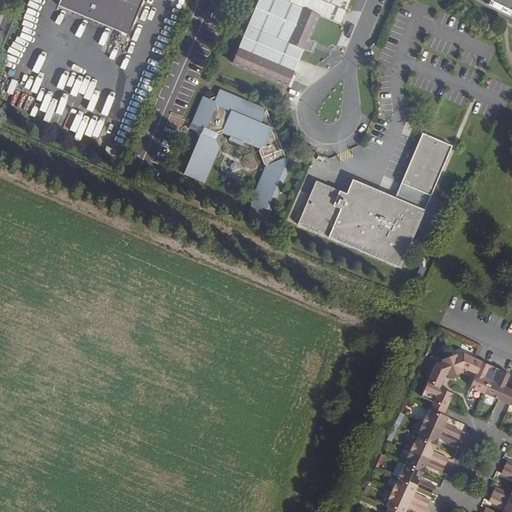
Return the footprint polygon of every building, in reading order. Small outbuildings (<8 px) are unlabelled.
[(59,0),(58,5),(130,35),(144,0),(59,0)] [(314,41),(308,39),(318,16),(339,25),(349,0),(260,0),(235,62),(289,85),(303,51),(309,54),(314,41)] [(190,63),(171,112),(184,116),(202,67),(190,63)] [(214,104),(201,99),(188,131),(201,136),(183,177),(204,186),(219,151),(215,144),(216,142),(217,140),(219,138),(221,137),(224,136),(231,140),(229,143),(241,148),(244,140),(252,143),(250,148),(258,151),(264,170),(249,205),(270,214),(291,166),(284,163),(264,112),(220,93),(214,104)] [(407,201),(397,197),(351,178),(345,192),(317,181),(299,225),(401,268),(422,215),(425,209),(407,201)] [(399,192),(397,197),(407,201),(410,196),(399,192)] [(443,362),(450,381),(458,378),(457,375),(458,374),(472,379),(478,367),(459,358),(452,361),(451,359),(443,362)] [(431,369),(423,388),(435,393),(440,381),(441,381),(443,383),(450,381),(443,362),(437,364),(438,366),(431,369)] [(478,367),(472,379),(465,392),(480,399),(491,372),(485,370),(478,367)] [(491,372),(480,399),(494,406),(499,394),(505,378),(499,376),(491,372)] [(429,407),(426,415),(439,421),(442,413),(447,398),(435,393),(423,388),(417,402),(429,407)] [(499,394),(494,406),(501,409),(506,411),(511,399),(506,397),(499,394)] [(418,428),(454,443),(457,436),(441,429),(444,423),(439,421),(426,415),(424,419),(422,419),(418,428)] [(414,443),(431,451),(435,444),(451,451),(454,443),(418,428),(415,435),(417,436),(414,443)] [(406,456),(441,472),(445,464),(429,456),(431,451),(414,443),(411,449),(410,448),(406,456)] [(402,471),(420,479),(423,472),(438,479),(441,472),(406,456),(403,463),(405,464),(402,471)] [(503,469),(511,473),(511,463),(506,461),(503,469)] [(511,473),(503,469),(500,477),(511,482),(511,473)] [(394,484),(396,485),(413,493),(430,500),(433,493),(417,485),(420,479),(402,471),(399,478),(398,477),(394,484)] [(391,490),(388,497),(420,511),(424,511),(427,507),(410,499),(413,493),(396,485),(393,491),(391,490)] [(511,490),(509,497),(494,490),(491,497),(511,506),(511,490)] [(420,511),(388,497),(384,506),(386,507),(383,511),(420,511)] [(503,511),(511,511),(511,506),(491,497),(488,504),(503,511)]
